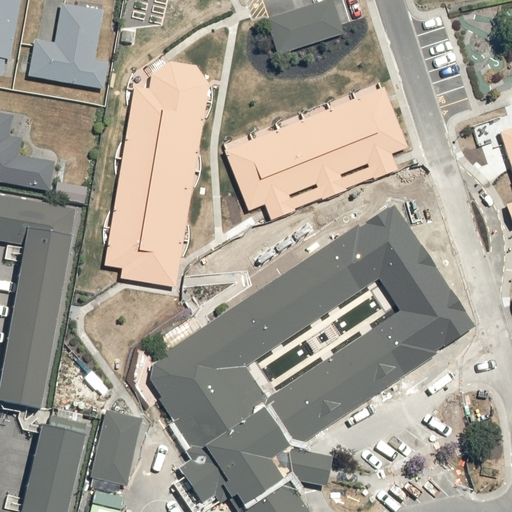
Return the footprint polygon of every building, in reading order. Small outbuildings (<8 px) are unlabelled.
[(0,0),(0,76),(10,78),(23,0),(0,0)] [(300,0),(269,12),(281,43),(346,20),(338,0),(300,0)] [(38,38),(32,76),(106,88),(111,62),(99,60),(108,10),(66,3),(59,42),(38,38)] [(108,265),(170,274),(204,60),(142,50),(108,265)] [(388,76),(224,140),(249,203),(413,139),(388,76)] [(0,182),(52,192),(58,161),(25,155),(28,140),(14,137),(17,118),(0,115),(0,182)] [(90,185),(62,178),(58,196),(86,203),(90,185)] [(0,193),(0,241),(27,247),(0,398),(48,407),(83,208),(0,193)] [(380,201),(161,342),(154,375),(243,511),(320,511),(291,467),(323,474),(330,440),(301,434),(438,346),(434,283),(269,391),(246,356),(383,268),(380,201)] [(149,420),(110,410),(96,478),(132,486),(139,450),(143,451),(149,420)] [(30,511),(17,511),(0,508),(0,511),(72,511),(91,430),(52,421),(30,511)]
